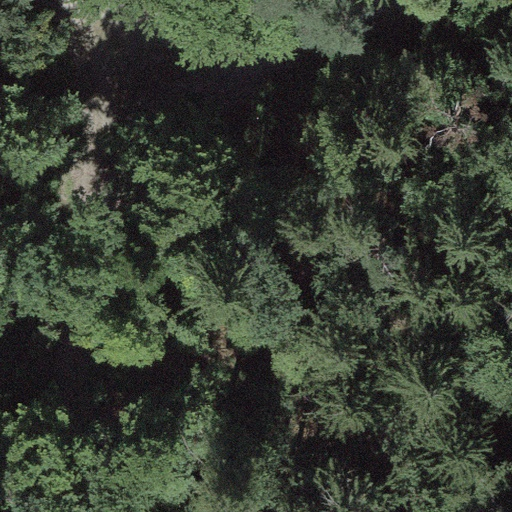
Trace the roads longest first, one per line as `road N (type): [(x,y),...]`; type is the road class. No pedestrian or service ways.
road 1 (track): [(83,511),(80,355),(140,50)]
road 2 (track): [(71,0),(140,50),(449,0)]
